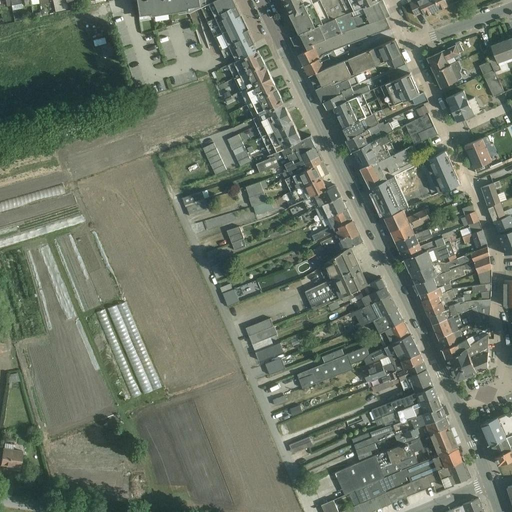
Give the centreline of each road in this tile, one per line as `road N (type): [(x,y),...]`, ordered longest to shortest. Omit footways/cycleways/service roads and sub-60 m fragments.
road 1 (primary): [(456,406),(258,0)]
road 2 (residential): [(456,406),(499,386),(496,245),(409,46)]
